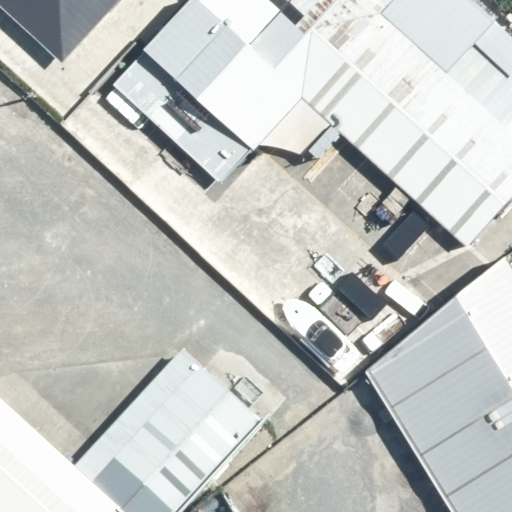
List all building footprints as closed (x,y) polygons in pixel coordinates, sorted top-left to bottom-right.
[(1,0),(70,65),(130,0),(1,0)] [(471,0),(192,0),(114,86),(226,185),(303,99),(468,246),(511,198),(511,78),(476,46),(496,23),(471,0)] [(511,511),(511,313),(474,250),(341,360),(433,511),(511,511)] [(231,409),(149,338),(67,432),(150,503),(231,409)] [(104,511),(0,421),(0,511),(104,511)]
